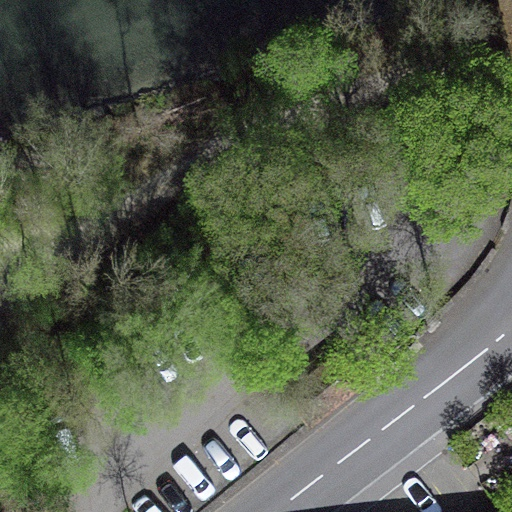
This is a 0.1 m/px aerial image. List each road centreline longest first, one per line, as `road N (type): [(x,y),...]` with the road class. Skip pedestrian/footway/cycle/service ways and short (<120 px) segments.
road 1 (track): [(0,306),(183,169),(249,137),(349,104),(511,69)]
road 2 (tertiary): [(511,331),(280,511)]
